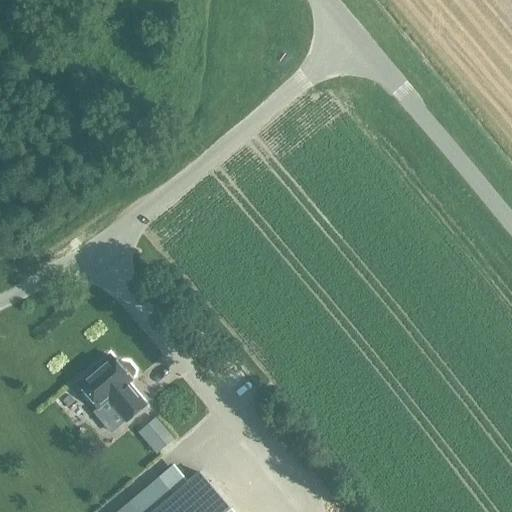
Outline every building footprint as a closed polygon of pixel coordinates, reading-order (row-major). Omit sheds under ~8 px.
[(224,115),(201,135),(208,144),(231,124),(224,115)] [(67,251),(91,235),(86,227),(61,243),(67,251)] [(108,399),(126,421),(144,405),(126,384),(130,380),(110,356),(77,384),(97,408),(108,399)] [(155,452),(168,441),(151,419),(138,430),(155,452)] [(95,502),(114,482),(104,473),(85,493),(95,502)] [(231,511),(199,473),(152,511),(231,511)]
